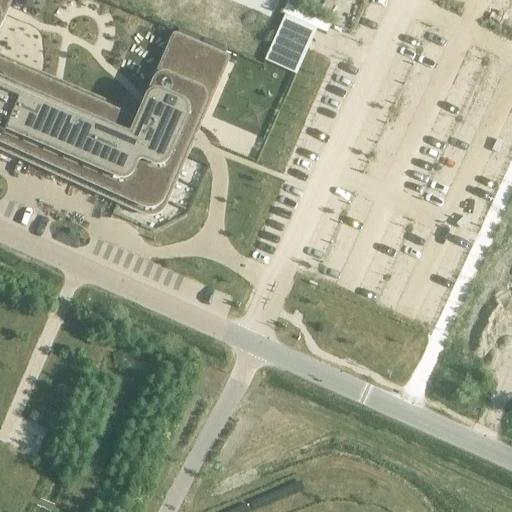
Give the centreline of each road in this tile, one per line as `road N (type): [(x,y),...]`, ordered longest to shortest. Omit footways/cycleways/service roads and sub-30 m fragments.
road 1 (unclassified): [(247,342),(511,461)]
road 2 (unclassified): [(0,231),(247,342)]
road 3 (residential): [(168,511),(247,342)]
